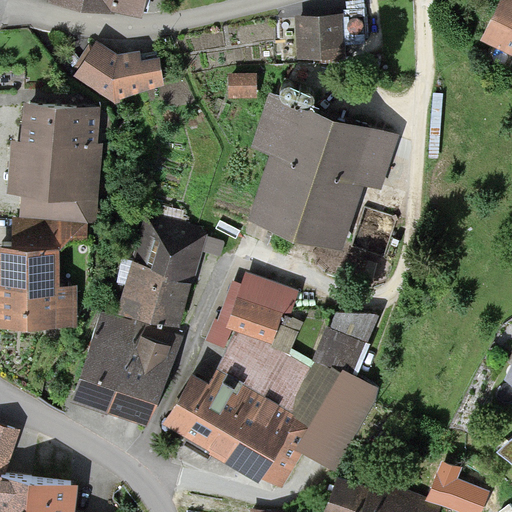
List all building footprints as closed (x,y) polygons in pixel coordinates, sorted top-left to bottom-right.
[(89,0),(137,9),(138,0),(89,0)] [(511,0),(499,0),(481,34),(511,51),(511,0)] [(294,14),(296,54),(340,52),(338,12),(294,14)] [(72,69),(111,97),(158,81),(156,55),(136,58),(135,49),(112,52),(93,39),(72,69)] [(226,70),(225,93),(252,94),(253,71),(226,70)] [(274,146),(251,213),(337,242),(360,175),(378,181),(394,135),(269,93),(254,139),(274,146)] [(20,187),(19,211),(90,215),(96,101),(24,98),(22,140),(12,139),(10,187),(20,187)] [(378,215),(380,244),(398,244),(397,214),(378,215)] [(144,217),(122,309),(176,322),(198,229),(144,217)] [(236,218),(231,229),(243,234),(248,223),(236,218)] [(0,243),(0,321),(72,322),(72,284),(52,284),(52,243),(0,243)] [(206,339),(225,347),(236,328),(281,354),(297,322),(277,313),(280,306),(288,309),(293,290),(244,273),(240,283),(229,279),(206,339)] [(317,355),(347,372),(373,315),(333,310),(312,352),(317,355)] [(97,312),(71,393),(145,417),(171,336),(97,312)] [(190,372),(164,418),(276,481),(298,443),(331,462),(374,387),(347,372),(317,355),(309,370),(281,354),(236,328),(225,347),(206,381),(190,372)] [(0,424),(0,466),(8,469),(17,428),(0,424)] [(511,440),(502,453),(511,461),(511,440)] [(441,463),(428,501),(442,506),(460,511),(482,511),(485,504),(490,489),(457,478),(460,469),(441,463)] [(0,476),(0,511),(65,511),(69,483),(0,476)] [(338,476),(323,511),(439,511),(442,506),(428,501),(371,479),(367,488),(338,476)]
